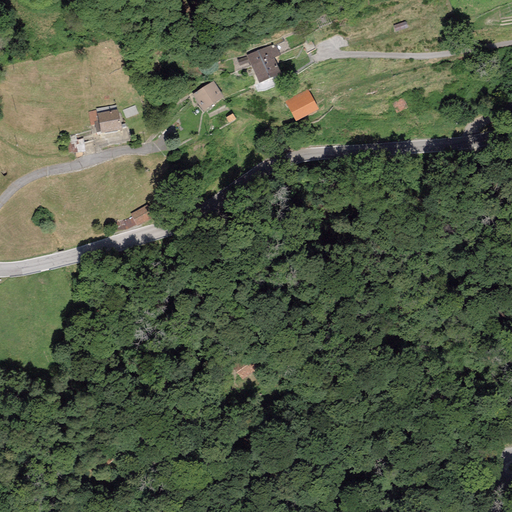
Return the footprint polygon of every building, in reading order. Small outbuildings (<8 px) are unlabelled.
[(405,22),(393,25),(395,32),(407,28),(405,22)] [(275,43),(247,56),(251,65),(259,83),(281,73),(273,57),(280,54),(275,43)] [(239,66),(248,63),(249,66),(251,65),(247,56),(237,60),(239,66)] [(213,81),(192,94),(202,110),(223,97),(213,81)] [(323,109),(310,88),(289,100),(301,121),(323,109)] [(97,114),(97,110),(88,112),(91,125),(94,124),(96,133),(101,132),(101,134),(121,130),(117,110),(97,114)] [(158,218),(151,202),(132,212),(134,216),(122,221),(127,232),(141,226),(158,218)] [(243,356),(231,364),(242,380),(253,372),(253,369),(243,356)]
